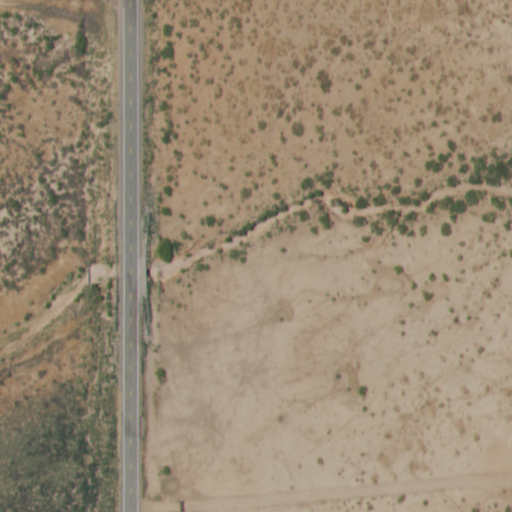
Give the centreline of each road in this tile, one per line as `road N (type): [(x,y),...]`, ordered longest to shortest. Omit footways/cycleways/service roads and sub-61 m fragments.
road 1 (primary): [(124,511),(123,0)]
road 2 (track): [(146,511),(511,480)]
